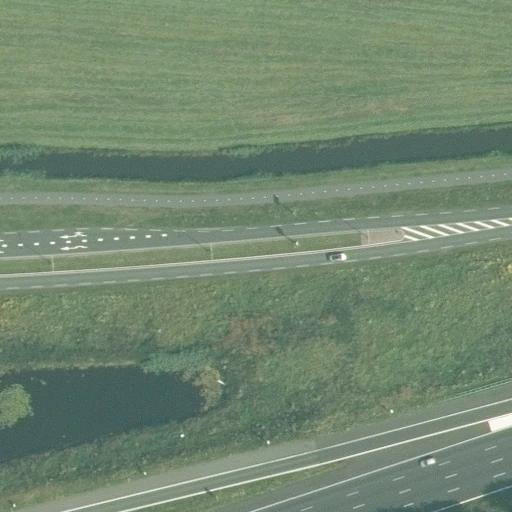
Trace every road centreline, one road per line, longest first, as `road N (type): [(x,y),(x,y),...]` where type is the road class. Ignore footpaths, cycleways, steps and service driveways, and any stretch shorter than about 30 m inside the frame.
road 1 (secondary): [(0,282),(280,266),(486,225)]
road 2 (secondary): [(486,225),(402,222),(0,247)]
road 3 (motorway): [(511,412),(99,511)]
road 4 (motorway): [(511,457),(345,511)]
